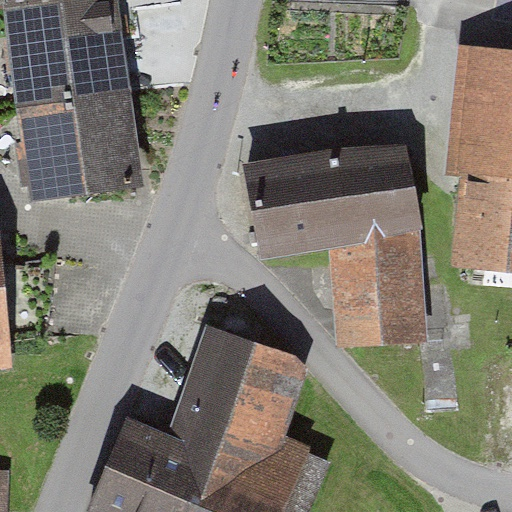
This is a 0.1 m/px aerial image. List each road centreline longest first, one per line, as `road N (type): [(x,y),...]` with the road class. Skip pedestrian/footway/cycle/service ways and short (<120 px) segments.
road 1 (residential): [(171,233),(212,251),(259,288),(404,443),(449,476),(511,500)]
road 2 (residential): [(69,511),(171,233)]
road 3 (residential): [(171,233),(221,97),(238,0)]
